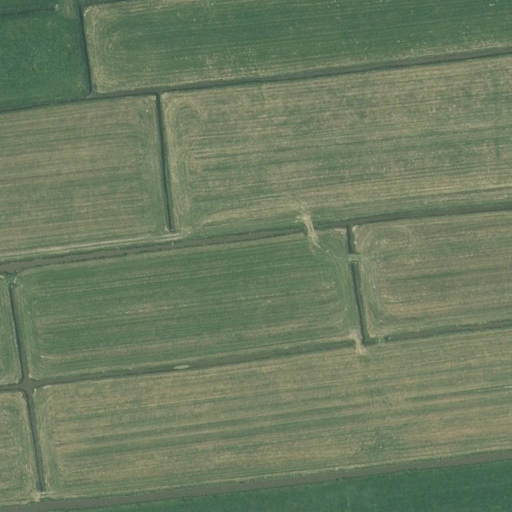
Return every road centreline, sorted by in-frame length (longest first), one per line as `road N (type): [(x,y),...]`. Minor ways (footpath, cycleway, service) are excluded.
road 1 (track): [(511,443),(412,435),(363,357),(309,220),(511,197)]
road 2 (track): [(379,0),(0,51)]
road 3 (track): [(309,220),(0,258)]
road 4 (track): [(323,261),(511,245)]
